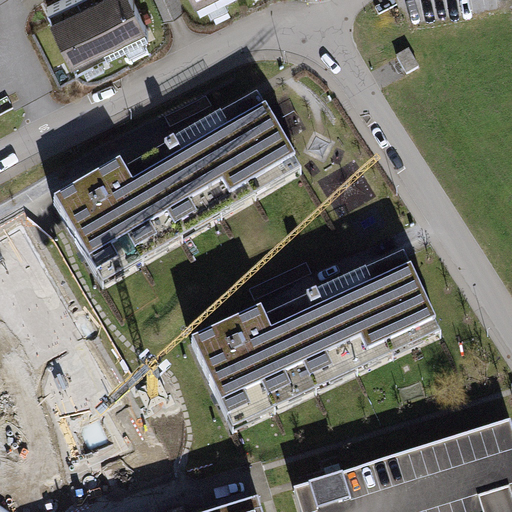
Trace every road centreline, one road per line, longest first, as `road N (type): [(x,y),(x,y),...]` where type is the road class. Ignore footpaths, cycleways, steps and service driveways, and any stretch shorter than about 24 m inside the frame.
road 1 (residential): [(315,35),(351,74),(511,329)]
road 2 (residential): [(0,158),(237,39),(284,26),(315,35)]
